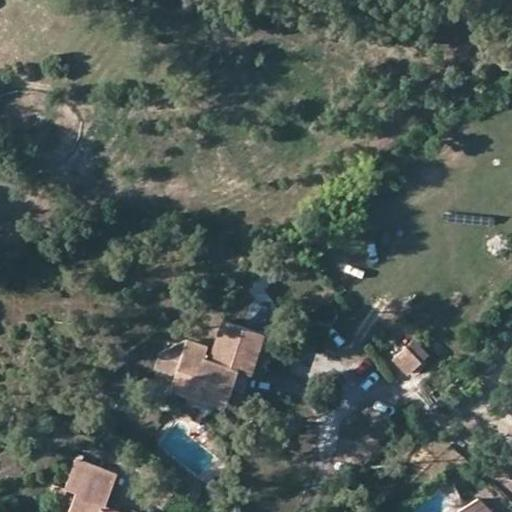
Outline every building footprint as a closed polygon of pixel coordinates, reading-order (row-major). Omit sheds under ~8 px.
[(261,325),(221,313),(208,352),(202,351),(206,337),(184,331),(157,347),(153,362),(173,368),(169,384),(222,400),(235,361),(249,364),(261,325)] [(406,348),(392,359),(407,374),(420,361),(406,348)] [(205,478),(220,459),(210,450),(194,470),(205,478)] [(118,469),(74,453),(63,484),(73,488),(64,511),(150,511),(151,511),(132,504),(130,510),(106,501),(118,469)] [(472,511),(484,505),(477,498),(458,510),(458,511),(472,511)]
